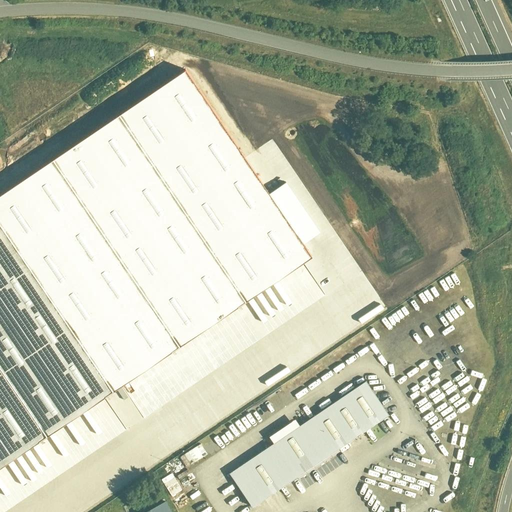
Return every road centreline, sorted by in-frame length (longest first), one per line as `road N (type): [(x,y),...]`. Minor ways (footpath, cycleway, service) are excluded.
road 1 (residential): [(0,13),(167,16),(354,59),(427,69),(511,66)]
road 2 (motorway): [(458,0),(511,120)]
